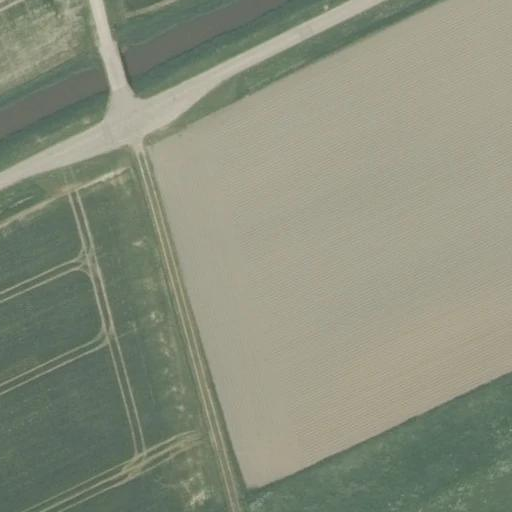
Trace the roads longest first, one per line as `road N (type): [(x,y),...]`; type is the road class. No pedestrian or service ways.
road 1 (track): [(130,120),(237,504)]
road 2 (unclassified): [(130,120),(371,0)]
road 3 (unclassified): [(0,177),(130,120)]
road 4 (unclassified): [(130,120),(94,0)]
